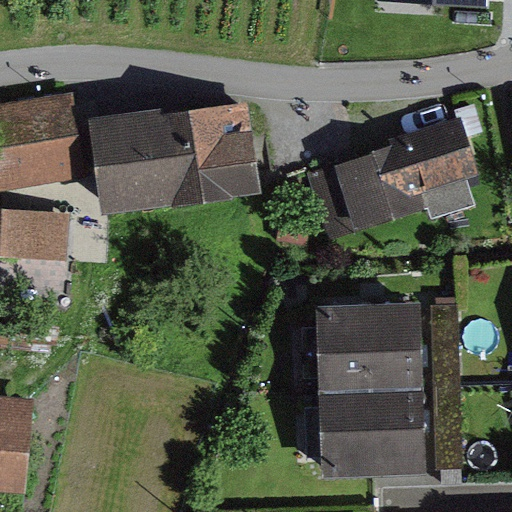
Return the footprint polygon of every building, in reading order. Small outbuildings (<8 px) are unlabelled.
[(0,110),(0,190),(95,174),(82,96),(0,110)] [(258,104),(106,122),(117,210),(269,192),(258,104)] [(391,150),(311,177),(331,240),(429,208),(433,220),(472,207),(464,180),(476,176),(458,123),(389,145),(391,150)] [(81,217),(0,210),(0,251),(78,258),(81,217)] [(292,221),(289,240),(317,245),(320,226),(292,221)] [(471,305),(447,305),(449,464),(474,464),(471,305)] [(432,307),(331,310),(332,326),(316,327),(317,370),(334,370),(335,393),(434,390),(432,307)] [(337,471),(436,468),(434,390),(335,393),(335,413),(319,414),(320,450),(337,450),(337,471)] [(42,402),(0,398),(0,488),(34,492),(42,402)]
